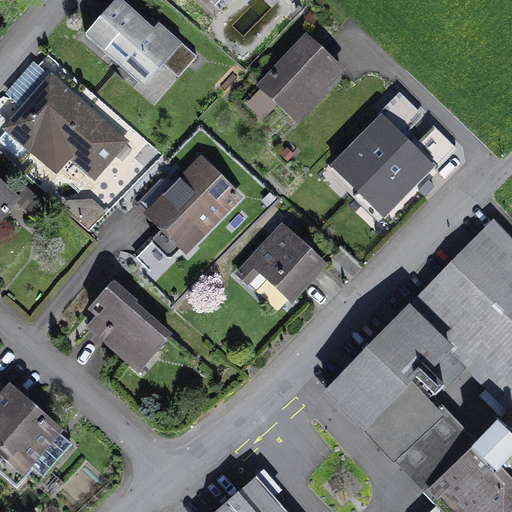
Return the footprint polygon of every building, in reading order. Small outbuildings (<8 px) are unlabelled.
[(119,0),(118,0),(86,37),(144,88),(182,44),(159,24),(154,30),(119,0)] [(341,71),(309,40),(262,89),(295,120),(341,71)] [(198,59),(186,48),(181,54),(192,65),(198,59)] [(35,61),(5,96),(22,110),(52,76),(35,61)] [(125,143),(52,79),(0,138),(0,143),(21,161),(30,150),(56,173),(71,157),(95,178),(125,143)] [(408,144),(382,119),(333,169),(359,194),(408,144)] [(433,169),(408,144),(359,194),(384,219),(433,169)] [(294,156),(286,151),(281,158),(288,163),(294,156)] [(239,198),(201,161),(186,177),(179,170),(171,178),(178,185),(174,190),(162,178),(138,203),(165,230),(137,259),(159,280),(239,198)] [(0,221),(19,201),(0,183),(0,221)] [(102,216),(93,208),(81,221),(90,229),(102,216)] [(511,511),(511,239),(497,223),(329,394),(395,463),(438,423),(426,407),(436,397),(445,388),(431,372),(450,351),(511,411),(478,443),(424,494),(439,511),(511,511)] [(324,266),(283,229),(239,277),(256,292),(269,278),(293,300),(324,266)] [(138,303),(114,282),(98,301),(108,309),(90,330),(140,372),(171,336),(135,306),(138,303)] [(71,446),(0,382),(0,443),(5,448),(0,452),(0,473),(17,489),(33,472),(41,480),(71,446)] [(478,443),(436,397),(426,407),(438,423),(395,463),(424,494),(478,443)] [(285,511),(256,478),(216,511),(285,511)]
